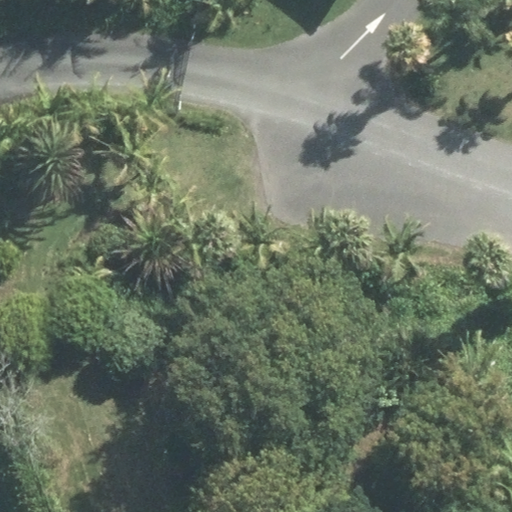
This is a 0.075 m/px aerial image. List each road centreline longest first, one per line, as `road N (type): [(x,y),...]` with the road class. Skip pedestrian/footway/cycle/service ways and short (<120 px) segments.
road 1 (unknown): [(0,66),(282,82)]
road 2 (unknown): [(282,82),(377,144),(511,180)]
road 3 (unknown): [(282,82),(347,38),(369,0)]
